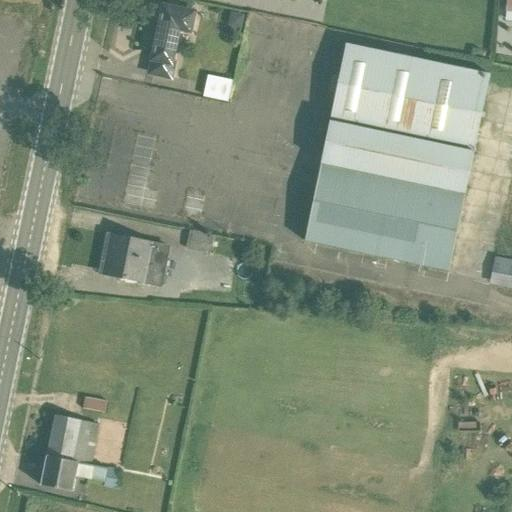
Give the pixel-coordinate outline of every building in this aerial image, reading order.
[(191,37),(196,16),(190,15),(192,3),(176,0),(164,0),(149,75),(172,80),(180,40),(178,40),(179,35),(191,37)] [(511,0),(499,0),(506,1),(504,13),(511,13),(511,0)] [(229,14),(226,27),(240,30),(243,17),(229,14)] [(489,78),(346,48),(305,245),(447,275),(489,78)] [(207,77),(202,98),(227,103),(231,82),(207,77)] [(212,237),(189,233),(186,251),(209,256),(212,237)] [(161,289),(170,249),(113,237),(105,276),(161,289)] [(511,285),(511,258),(493,257),(491,284),(511,285)] [(107,404),(84,400),(82,410),(105,414),(107,404)] [(103,489),(116,491),(120,471),(108,469),(107,471),(91,467),(98,426),(55,417),(40,486),(72,493),(75,477),(103,484),(103,489)]
